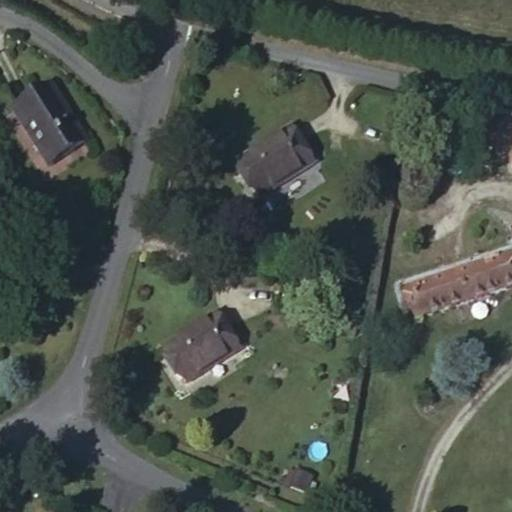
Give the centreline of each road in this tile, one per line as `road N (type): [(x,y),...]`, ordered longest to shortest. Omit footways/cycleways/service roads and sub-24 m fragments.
road 1 (unclassified): [(511,95),(173,34)]
road 2 (residential): [(48,416),(87,373),(124,275),(149,160),(131,105)]
road 3 (residential): [(221,511),(119,466),(48,416)]
road 4 (residential): [(131,105),(64,52),(0,22)]
